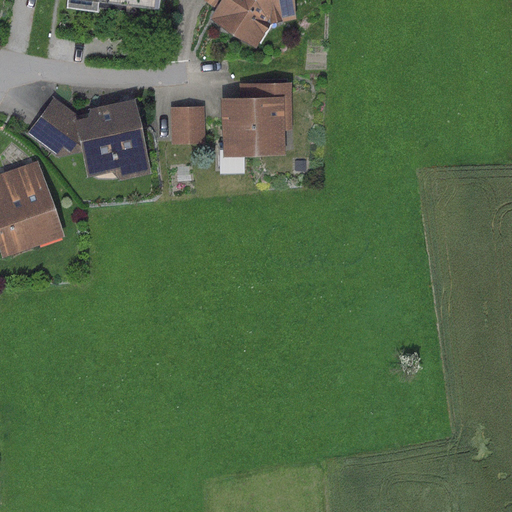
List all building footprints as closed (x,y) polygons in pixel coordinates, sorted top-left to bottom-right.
[(158,0),(63,0),(62,8),(96,13),(98,3),(157,11),(158,0)] [(203,0),(214,7),(206,19),(252,48),(268,23),(293,18),(289,0),(203,0)] [(238,97),(217,98),(219,150),(218,150),(218,168),(242,167),(242,155),(283,154),(282,130),(291,130),(290,82),(238,83),(238,97)] [(53,98),(25,134),(57,159),(79,153),(85,179),(110,172),(118,181),(150,173),(132,98),(88,108),(85,117),(79,118),(53,98)] [(202,106),(169,107),(171,145),(203,143),(202,106)] [(0,256),(61,235),(35,161),(0,172),(0,256)]
